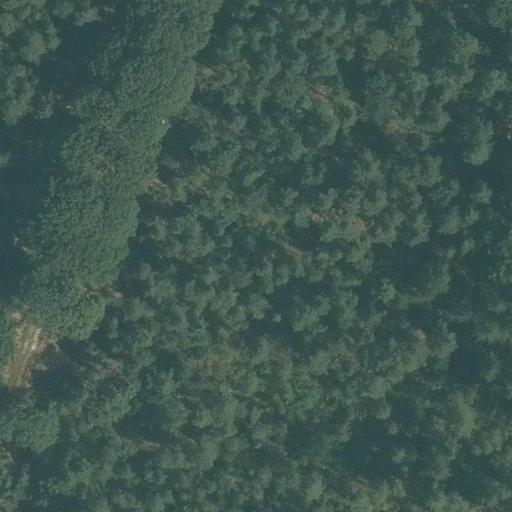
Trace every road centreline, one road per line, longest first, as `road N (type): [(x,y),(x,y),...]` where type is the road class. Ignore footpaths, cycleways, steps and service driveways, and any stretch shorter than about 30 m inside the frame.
road 1 (track): [(148,0),(0,427)]
road 2 (track): [(511,175),(393,511)]
